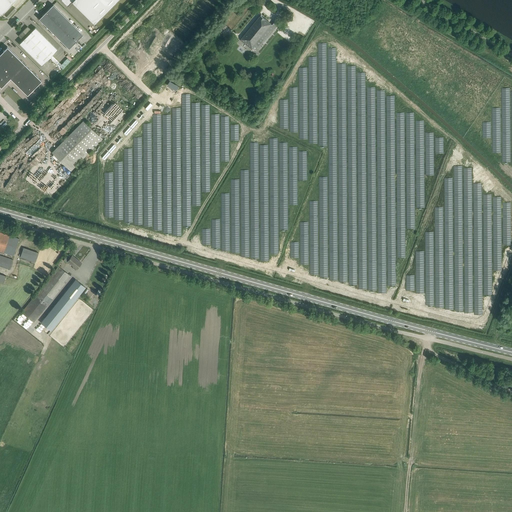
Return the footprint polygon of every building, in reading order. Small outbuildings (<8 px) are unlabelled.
[(14,0),(0,0),(0,13),(0,14),(14,0)] [(94,23),(117,0),(62,0),(67,5),(67,6),(72,1),(94,23)] [(83,34),(53,4),(39,19),(69,48),(83,34)] [(256,50),(278,24),(275,21),(272,25),(261,15),(242,39),(248,43),(247,45),(248,46),(249,44),(256,50)] [(58,49),(35,27),(35,28),(32,31),(29,27),(27,29),(26,28),(23,31),(50,57),(58,49)] [(50,57),(23,31),(22,31),(23,31),(19,34),(21,35),(19,37),(23,40),(20,43),(19,44),(41,66),(50,57)] [(16,55),(7,47),(1,52),(10,61),(16,55)] [(10,61),(1,52),(0,53),(0,62),(5,67),(10,61)] [(17,71),(24,63),(16,55),(10,61),(5,67),(13,75),(17,71)] [(23,76),(30,69),(24,63),(17,71),(23,76)] [(10,78),(13,75),(5,67),(0,71),(0,85),(1,87),(10,78)] [(29,82),(36,75),(30,69),(23,76),(29,82)] [(16,83),(23,76),(17,71),(13,75),(10,78),(16,83)] [(34,87),(41,80),(36,75),(29,82),(34,87)] [(22,89),(29,82),(23,76),(16,83),(22,89)] [(27,95),(34,87),(29,82),(22,89),(27,95)] [(71,171),(103,139),(83,120),(52,152),(71,171)] [(56,176),(48,168),(45,165),(48,162),(45,159),(39,165),(43,168),(45,170),(41,175),(49,183),(56,176)] [(0,251),(13,256),(17,243),(19,239),(0,232),(0,251)] [(35,262),(38,253),(23,248),(20,257),(35,262)] [(0,265),(10,269),(13,259),(0,254),(0,265)] [(81,262),(72,255),(71,257),(68,255),(63,260),(66,262),(67,261),(74,266),(73,268),(75,270),(81,262)] [(33,322),(71,276),(59,266),(21,312),(33,322)] [(85,287),(75,279),(41,323),(51,331),(85,287)]
